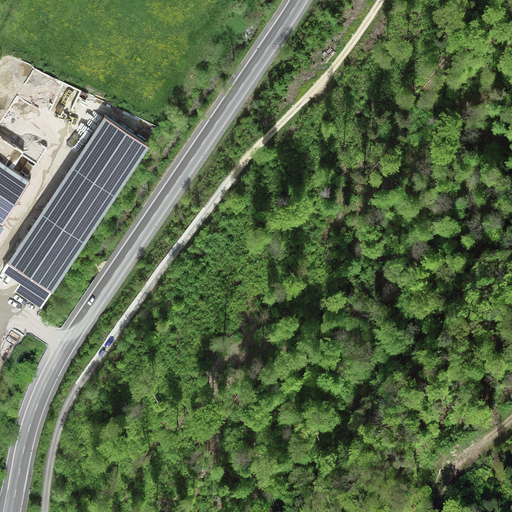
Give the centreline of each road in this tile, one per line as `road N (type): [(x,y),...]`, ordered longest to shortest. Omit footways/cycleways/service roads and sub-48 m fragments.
road 1 (secondary): [(12,511),(31,419),(67,344),(298,0)]
road 2 (track): [(511,418),(461,464),(434,511)]
